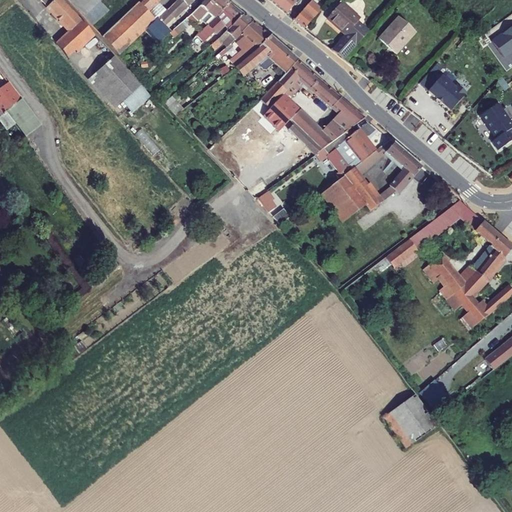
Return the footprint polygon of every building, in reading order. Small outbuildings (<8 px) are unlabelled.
[(60,0),(47,0),(51,4),(47,7),(68,29),(69,31),(80,21),(60,0)] [(137,0),(126,12),(144,30),(154,20),(148,14),(156,7),(152,2),(154,0),(137,0)] [(201,0),(198,4),(188,16),(195,22),(204,12),(213,19),(226,3),(222,0),(201,0)] [(265,0),(285,16),(294,6),(287,0),(265,0)] [(302,12),(293,22),(302,31),(320,11),(310,2),(302,12)] [(240,15),(226,3),(213,19),(197,34),(203,41),(207,37),(209,39),(222,27),(226,31),(240,15)] [(340,5),(326,21),(344,37),(331,52),(343,62),(368,33),(356,24),(358,21),(340,5)] [(294,6),(285,16),(293,22),(302,12),(294,6)] [(156,7),(148,14),(154,20),(162,12),(156,7)] [(143,31),(156,45),(168,34),(162,28),(172,18),(165,10),(162,12),(154,20),(144,30),(143,31)] [(144,30),(126,12),(99,39),(116,58),(125,49),(143,31),(144,30)] [(249,22),(240,15),(226,31),(225,32),(197,56),(200,60),(228,36),(232,40),(237,34),(249,22)] [(399,19),(380,40),(396,55),(415,34),(399,19)] [(68,29),(52,43),(64,57),(92,34),(80,21),(69,31),(68,29)] [(266,36),(249,22),(237,34),(254,49),(266,36)] [(511,26),(491,41),(503,58),(511,51),(511,26)] [(295,61),(266,36),(254,49),(242,59),(232,68),(240,78),(255,65),(260,70),(266,70),(271,65),(282,75),(295,61)] [(221,55),(232,68),(242,59),(233,49),(229,53),(227,50),(221,55)] [(147,94),(112,56),(91,75),(117,103),(125,95),(134,105),(147,94)] [(146,56),(129,72),(138,81),(155,65),(146,56)] [(339,100),(295,61),(282,75),(274,84),(283,92),(271,105),(292,124),(286,130),(295,139),(313,156),(315,154),(338,137),(347,131),(362,120),(346,106),(338,115),(321,133),(287,101),(302,84),(331,109),(339,100)] [(438,79),(424,94),(437,106),(446,113),(462,96),(454,89),(451,92),(438,79)] [(8,83),(0,89),(0,117),(7,113),(22,102),(8,83)] [(267,110),(271,105),(283,92),(274,84),(257,102),(267,110)] [(339,100),(331,109),(338,115),(346,106),(339,100)] [(40,127),(22,102),(7,113),(25,138),(40,127)] [(511,130),(511,127),(499,108),(479,121),(494,142),(491,143),(497,153),(511,142),(511,132),(511,131),(511,130)] [(325,156),(342,178),(357,167),(379,150),(388,142),(385,139),(371,150),(357,131),(350,136),(342,142),(338,137),(315,154),(319,160),(325,156)] [(347,131),(338,137),(342,142),(350,136),(347,131)] [(420,169),(388,142),(379,150),(386,157),(398,167),(393,173),(397,177),(388,188),(389,189),(394,194),(397,196),(420,169)] [(379,150),(357,167),(363,175),(386,157),(379,150)] [(363,175),(357,167),(342,178),(364,207),(369,213),(380,204),(376,200),(359,178),(363,175)] [(342,178),(319,197),(340,225),(364,207),(342,178)] [(244,194),(251,202),(265,191),(259,183),(244,194)] [(389,189),(376,200),(380,204),(380,205),(394,194),(389,189)] [(256,203),(265,215),(274,208),(265,196),(256,203)] [(463,201),(386,254),(398,271),(422,255),(418,248),(461,218),(468,227),(477,221),(463,201)] [(271,220),(278,228),(288,220),(282,212),(271,220)] [(440,257),(427,267),(450,295),(446,298),(456,310),(461,306),(467,314),(476,324),(511,294),(511,293),(511,291),(511,290),(511,289),(511,288),(509,285),(483,307),(480,304),(477,306),(469,297),(511,250),(481,225),(473,233),(489,247),(459,280),(440,257)] [(156,226),(142,235),(146,241),(160,232),(156,226)] [(467,314),(462,318),(470,328),(476,324),(467,314)] [(511,330),(503,320),(473,346),(493,370),(511,354),(511,330)] [(430,382),(417,392),(423,400),(436,390),(430,382)] [(384,418),(408,450),(438,428),(414,396),(384,418)]
